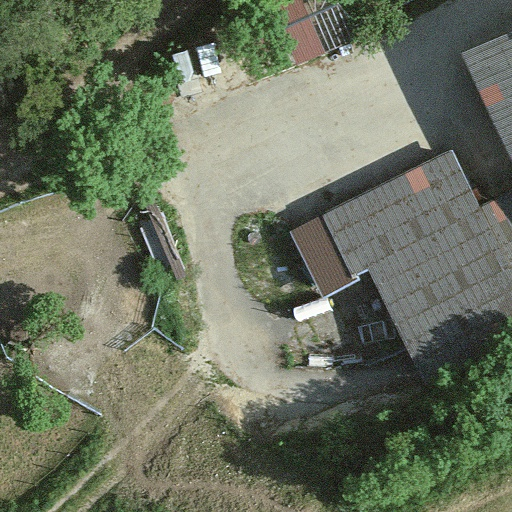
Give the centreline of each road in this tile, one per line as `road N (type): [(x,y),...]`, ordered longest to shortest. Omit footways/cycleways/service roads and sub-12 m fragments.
road 1 (track): [(103,159),(137,269),(150,368),(57,511)]
road 2 (track): [(224,120),(0,192)]
road 3 (track): [(0,170),(224,120)]
